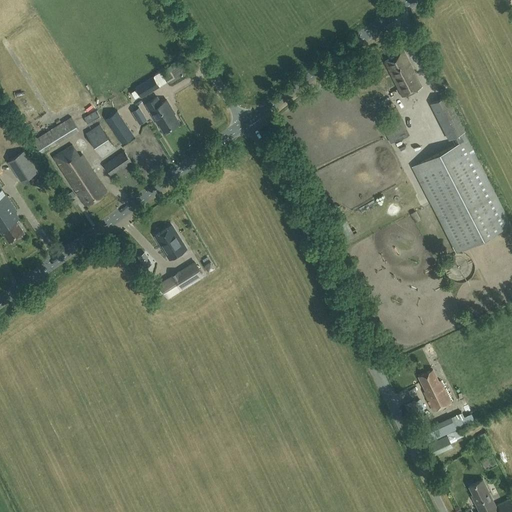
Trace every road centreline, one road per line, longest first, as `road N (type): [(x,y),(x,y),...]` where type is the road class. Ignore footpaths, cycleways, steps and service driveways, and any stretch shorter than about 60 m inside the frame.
road 1 (unclassified): [(443,511),(251,118)]
road 2 (tertiary): [(0,301),(243,123)]
road 3 (tertiary): [(251,118),(413,0)]
road 4 (unclassified): [(166,0),(243,123)]
